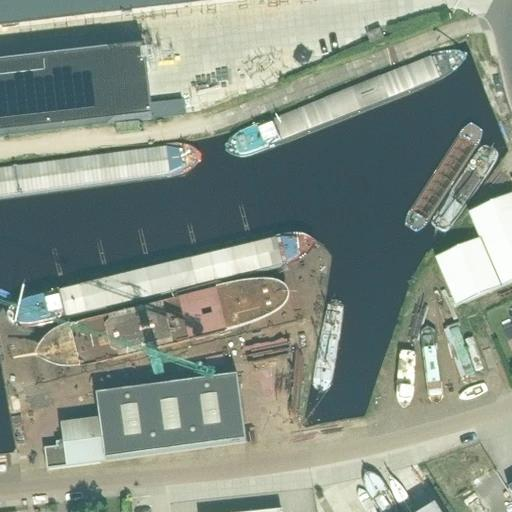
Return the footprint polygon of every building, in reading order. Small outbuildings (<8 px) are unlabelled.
[(0,0),(0,27),(194,0),(0,0)] [(379,32),(366,37),(370,47),(383,41),(379,32)] [(151,106),(144,50),(0,66),(0,137),(184,116),(182,103),(151,106)] [(511,198),(468,218),(473,228),(475,233),(479,244),(448,257),(434,263),(435,264),(454,310),(464,306),(476,300),(511,285),(511,198)] [(297,320),(319,318),(318,292),(295,294),(297,320)] [(55,309),(0,321),(0,337),(2,347),(61,333),(55,309)] [(125,333),(129,363),(196,354),(192,320),(155,325),(156,329),(125,333)] [(511,329),(503,334),(511,355),(511,329)] [(463,351),(460,341),(452,343),(461,383),(477,379),(470,349),(463,351)] [(18,391),(77,378),(76,376),(97,371),(91,344),(59,351),(61,361),(48,364),(46,356),(12,363),(18,391)] [(48,471),(99,465),(98,460),(243,444),(235,385),(97,401),(100,422),(94,423),(64,426),(67,449),(46,451),(48,471)]
